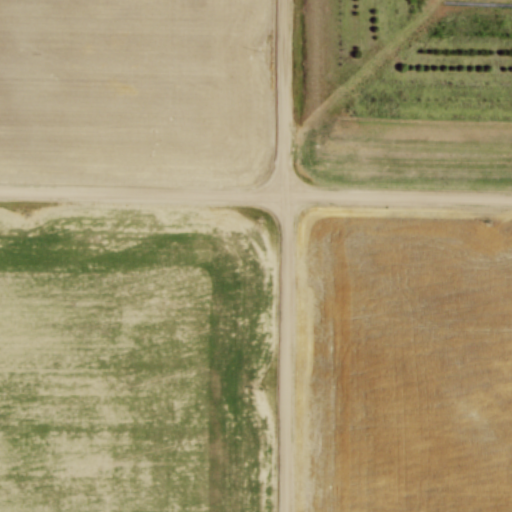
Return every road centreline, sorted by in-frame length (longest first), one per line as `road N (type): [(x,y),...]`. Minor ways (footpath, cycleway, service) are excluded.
road 1 (residential): [(511,200),(0,190)]
road 2 (residential): [(285,511),(284,0)]
